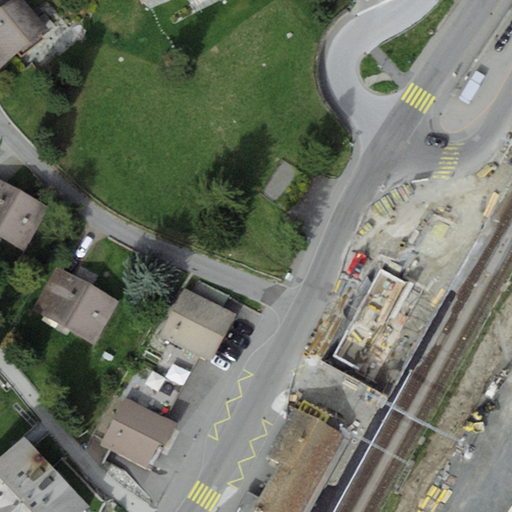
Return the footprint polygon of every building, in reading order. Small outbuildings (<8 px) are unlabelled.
[(24,0),(10,0),(0,8),(0,66),(47,28),(24,0)] [(0,180),(0,236),(24,250),(47,206),(0,180)] [(120,301),(56,266),(32,309),(96,344),(120,301)] [(160,336),(186,348),(210,300),(185,288),(160,336)] [(186,348),(211,361),(235,313),(210,300),(186,348)] [(150,409),(126,396),(100,442),(124,455),(150,409)] [(311,511),(352,440),(294,407),(266,456),(278,463),(259,497),(254,506),(265,511),(311,511)] [(174,422),(150,409),(124,455),(148,469),(174,422)] [(0,462),(0,511),(13,511),(57,472),(26,439),(0,462)] [(86,511),(91,508),(57,472),(13,511),(86,511)] [(265,511),(254,506),(259,497),(248,491),(235,511),(265,511)]
